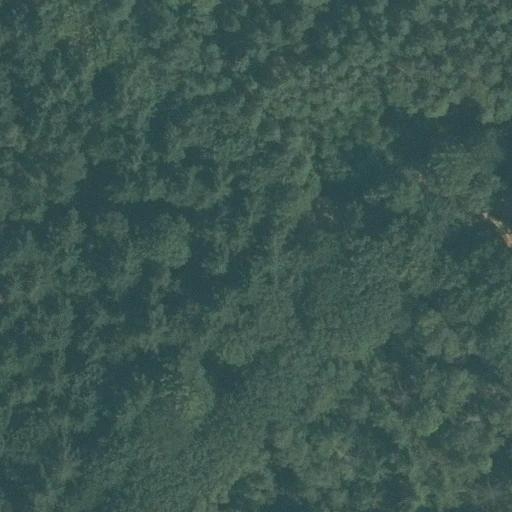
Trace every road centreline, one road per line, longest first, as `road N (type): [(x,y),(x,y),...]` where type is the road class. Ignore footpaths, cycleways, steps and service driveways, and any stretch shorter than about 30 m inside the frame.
road 1 (unknown): [(329,260),(11,0)]
road 2 (track): [(69,0),(353,234)]
road 3 (track): [(82,511),(329,260)]
road 4 (track): [(393,202),(511,303)]
